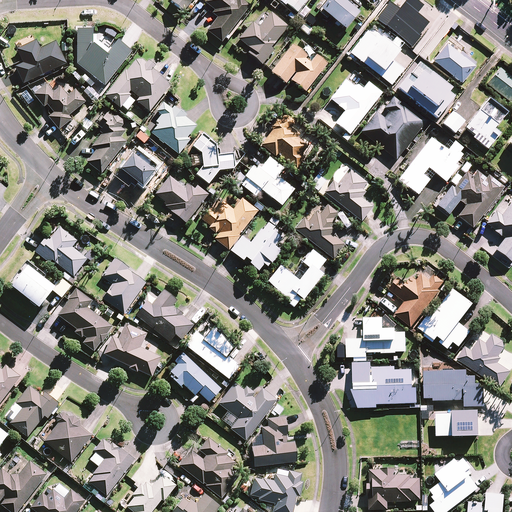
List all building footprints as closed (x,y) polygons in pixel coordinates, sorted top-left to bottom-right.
[(172,0),(171,2),(183,11),(192,0),(172,0)] [(236,0),(236,1),(234,0),(206,0),(205,3),(214,10),(211,13),(218,18),(207,32),(221,42),(250,5),(242,0),(236,0)] [(281,0),(297,13),(307,0),(281,0)] [(358,12),(343,0),(327,0),(320,10),(344,30),(358,12)] [(423,6),(414,0),(396,0),(395,3),(391,0),(390,0),(376,20),(411,47),(429,24),(416,14),(423,6)] [(277,18),(271,12),(258,26),(253,22),(238,39),(250,50),(248,53),(262,65),(276,49),(271,46),(289,26),(278,16),(277,18)] [(16,29),(10,25),(4,34),(11,38),(16,29)] [(92,29),(77,29),(77,64),(104,86),(131,51),(118,41),(106,55),(93,44),(92,29)] [(377,35),(374,38),(366,32),(350,54),(390,86),(402,70),(390,61),(397,52),(389,46),(393,41),(383,33),(379,38),(377,35)] [(8,42),(0,37),(0,44),(5,48),(8,42)] [(66,64),(55,41),(40,48),(36,40),(17,49),(23,63),(15,67),(23,84),(66,64)] [(312,60),(292,44),(271,72),(285,84),(289,79),(305,91),(327,63),(316,55),(312,60)] [(474,66),(446,44),(432,61),(461,84),(474,66)] [(489,52),(481,47),(477,52),(485,58),(489,52)] [(139,98),(136,101),(148,112),(171,86),(152,69),(154,67),(140,55),(105,96),(119,108),(122,106),(127,110),(135,102),(130,97),(131,95),(128,92),(130,90),(139,98)] [(511,78),(500,68),(486,84),(511,105),(511,78)] [(381,93),(353,71),(330,100),(345,111),(335,124),(349,134),(381,93)] [(67,97),(52,79),(33,95),(43,107),(47,104),(54,113),(48,117),(58,130),(71,119),(69,116),(86,102),(75,89),(67,97)] [(427,91),(420,86),(413,94),(420,99),(416,104),(437,119),(450,102),(431,87),(427,91)] [(426,121),(394,97),(384,109),(389,112),(384,118),(376,112),(361,133),(396,160),(426,121)] [(196,126),(165,100),(156,111),(164,117),(151,133),(178,154),(189,140),(186,137),(196,126)] [(503,116),(486,102),(465,128),(473,135),(472,138),(486,149),(498,134),(492,130),(503,116)] [(128,126),(106,110),(96,124),(104,131),(92,147),(96,150),(87,163),(102,174),(126,142),(120,137),(128,126)] [(464,122),(452,112),(442,125),(455,135),(464,122)] [(294,123),(281,113),(271,127),(273,129),(261,145),(275,156),(277,154),(294,167),(303,156),(301,155),(308,146),(299,139),(301,136),(290,128),(294,123)] [(92,124),(85,118),(80,125),(87,131),(92,124)] [(148,139),(139,132),(135,137),(144,144),(148,139)] [(201,154),(201,156),(188,157),(189,166),(202,165),(202,167),(196,174),(207,184),(219,171),(233,169),(232,156),(216,153),(215,146),(202,135),(192,146),(201,154)] [(454,165),(462,155),(459,153),(462,148),(454,142),(447,151),(430,139),(398,180),(416,195),(428,180),(421,175),(427,168),(445,182),(457,167),(454,165)] [(152,171),(131,156),(116,177),(128,186),(133,179),(142,185),(152,171)] [(283,169),(269,158),(257,172),(252,167),(244,177),(247,179),(242,186),(255,196),(260,189),(281,205),(293,189),(277,177),(283,169)] [(344,167),(343,167),(341,167),(340,168),(339,168),(338,169),(337,170),(336,171),(335,172),(334,173),(334,175),(333,176),(333,177),(333,179),(332,180),(333,181),(330,185),(318,175),(310,185),(322,195),(324,193),(361,221),(372,207),(360,198),(364,193),(361,190),(366,183),(345,166),(344,167)] [(486,179),(477,171),(471,178),(466,174),(451,193),(466,205),(457,217),(471,228),(504,188),(489,176),(486,179)] [(185,189),(169,177),(155,195),(165,203),(163,205),(185,223),(208,195),(191,182),(185,189)] [(208,228),(215,233),(216,231),(218,233),(217,235),(214,240),(228,250),(256,210),(241,199),(233,210),(222,202),(214,212),(212,210),(203,221),(210,226),(208,228)] [(511,259),(511,199),(501,214),(497,210),(485,224),(504,239),(495,250),(510,262),(511,259)] [(344,244),(336,238),(333,236),(337,231),(333,228),(337,223),(333,220),(335,217),(324,208),(319,215),(311,208),(295,229),(332,259),(344,244)] [(281,221),(273,215),(268,221),(276,227),(281,221)] [(242,261),(243,259),(245,257),(249,261),(248,263),(258,271),(264,263),(268,267),(280,251),(274,246),(282,237),(266,224),(251,242),(243,235),(230,251),(242,261)] [(89,250),(59,228),(49,240),(45,237),(34,252),(49,263),(51,260),(73,276),(86,259),(83,257),(89,250)] [(325,261),(312,250),(291,275),(280,266),(267,282),(290,301),(296,294),(302,299),(322,275),(317,271),(325,261)] [(127,267),(115,259),(102,277),(112,284),(102,298),(123,313),(145,283),(126,269),(127,267)] [(10,285),(38,307),(49,293),(54,287),(26,265),(10,285)] [(445,284),(434,275),(429,281),(422,275),(416,282),(412,278),(406,285),(398,278),(388,290),(405,303),(395,315),(411,328),(445,284)] [(71,285),(61,278),(52,291),(62,298),(71,285)] [(91,301),(76,290),(57,315),(76,329),(74,332),(85,340),(83,343),(94,351),(112,326),(87,307),(91,301)] [(472,306),(453,290),(431,318),(428,316),(418,329),(434,342),(435,340),(447,350),(453,343),(458,347),(470,333),(458,324),(472,306)] [(176,302),(163,291),(151,306),(146,302),(135,315),(169,342),(174,334),(181,340),(193,325),(171,308),(176,302)] [(361,337),(364,337),(364,340),(346,341),(347,359),(366,358),(366,355),(406,353),(405,334),(395,335),(394,330),(382,330),(382,319),(363,319),(364,331),(361,331),(361,337)] [(146,334),(125,324),(117,339),(112,337),(104,354),(150,378),(160,358),(139,347),(146,334)] [(204,338),(196,332),(185,346),(228,379),(238,366),(226,356),(234,346),(211,329),(204,338)] [(506,345),(492,336),(486,345),(479,340),(472,351),(466,347),(457,360),(500,388),(510,372),(496,364),(500,358),(498,357),(506,345)] [(172,374),(170,377),(180,386),(182,384),(194,395),(197,392),(208,402),(220,389),(182,353),(174,361),(177,364),(170,372),(172,374)] [(2,370),(0,368),(0,402),(20,376),(5,365),(2,370)] [(396,371),(396,368),(372,369),(372,384),(378,384),(378,391),(352,391),(358,409),(376,409),(376,405),(417,404),(416,385),(412,385),(412,371),(396,371)] [(465,372),(424,373),(424,399),(434,399),(434,402),(464,401),(464,408),(484,407),(483,386),(476,386),(476,377),(466,377),(465,372)] [(241,388),(234,382),(218,404),(227,411),(220,421),(245,440),(275,399),(261,388),(255,395),(242,386),(241,388)] [(41,396),(29,387),(15,403),(22,408),(10,423),(27,437),(44,415),(47,418),(58,404),(44,393),(41,396)] [(283,409),(276,404),(271,410),(278,415),(283,409)] [(429,405),(421,405),(421,422),(429,422),(429,405)] [(452,412),(452,416),(436,416),(436,437),(478,437),(478,412),(452,412)] [(55,422),(57,423),(56,426),(43,441),(71,462),(91,435),(78,425),(80,419),(59,414),(59,415),(57,415),(55,422)] [(287,443),(284,417),(267,419),(268,427),(261,428),(263,445),(251,447),(254,466),(296,462),(294,442),(287,443)] [(133,460),(103,438),(94,451),(96,452),(90,460),(99,467),(88,482),(107,496),(133,460)] [(236,479),(230,474),(227,472),(236,461),(208,438),(198,450),(206,456),(202,460),(191,451),(179,466),(220,499),(236,479)] [(458,465),(454,460),(435,475),(441,483),(430,491),(433,496),(431,497),(435,503),(430,507),(434,511),(447,511),(478,489),(465,473),(470,469),(464,460),(458,465)] [(16,511),(46,474),(29,461),(15,479),(0,468),(0,504),(10,511),(16,511)] [(175,485),(153,468),(132,495),(134,496),(126,507),(133,511),(151,511),(161,499),(163,501),(175,485)] [(367,497),(369,497),(369,511),(387,510),(387,503),(420,502),(419,479),(410,480),(410,476),(395,476),(395,469),(370,470),(370,484),(366,484),(367,497)] [(257,497),(257,500),(274,503),(272,511),(292,511),(296,495),(298,496),(303,474),(288,471),(287,477),(275,474),(273,481),(253,477),(250,495),(257,497)] [(69,492),(57,483),(52,490),(47,486),(30,508),(35,511),(75,511),(85,501),(71,489),(69,492)] [(213,511),(219,506),(203,494),(194,505),(183,497),(171,511),(213,511)] [(485,504),(482,504),(469,502),(467,511),(502,511),(504,496),(486,494),(485,504)]
